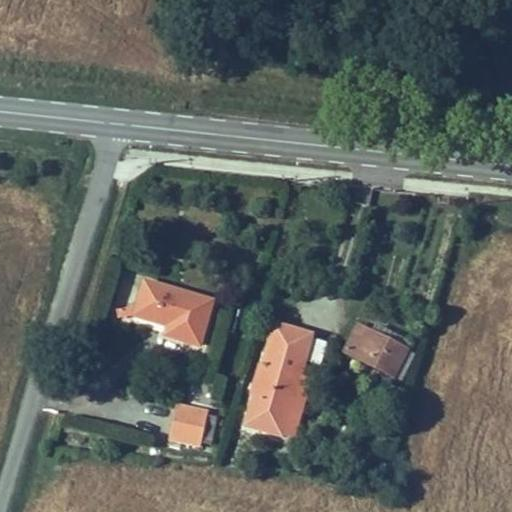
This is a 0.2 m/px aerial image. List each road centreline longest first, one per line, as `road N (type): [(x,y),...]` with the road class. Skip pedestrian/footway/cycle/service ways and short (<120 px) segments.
road 1 (unclassified): [(3,511),(117,120)]
road 2 (secondary): [(511,162),(117,120)]
